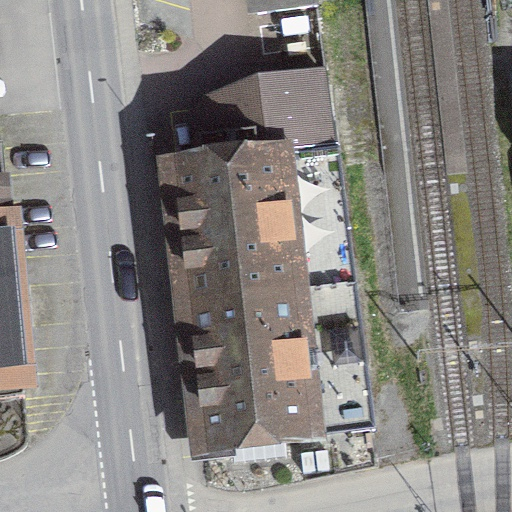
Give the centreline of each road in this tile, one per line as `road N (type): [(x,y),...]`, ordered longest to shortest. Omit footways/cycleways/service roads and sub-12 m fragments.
road 1 (primary): [(139,511),(81,0)]
road 2 (residential): [(511,472),(308,511)]
road 3 (unknown): [(90,81),(216,67)]
